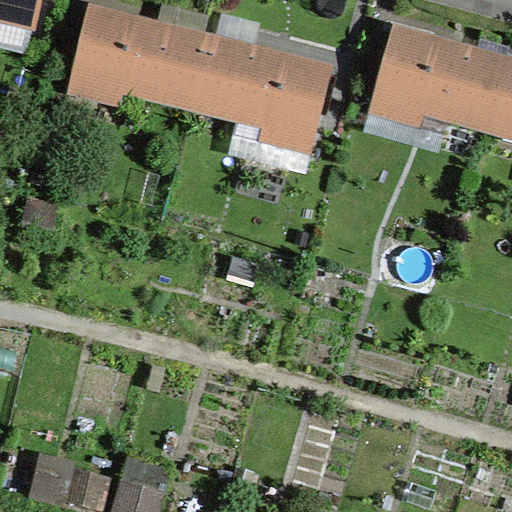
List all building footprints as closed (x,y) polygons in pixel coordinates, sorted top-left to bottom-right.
[(0,0),(0,2),(33,10),(35,0),(0,0)] [(93,13),(77,77),(192,105),(193,106),(209,42),(133,23),(93,13)] [(511,65),(444,46),(397,33),(380,97),(495,130),(511,66),(511,65)] [(195,106),(309,134),(325,71),(250,52),(209,42),(193,106),(195,106)] [(511,66),(495,130),(511,134),(511,66)]
